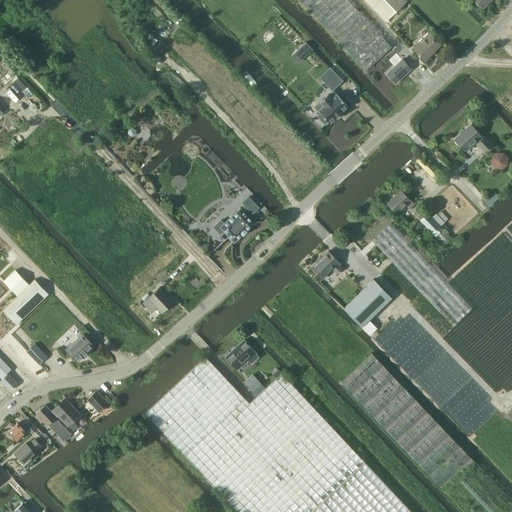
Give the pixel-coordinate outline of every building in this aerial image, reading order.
[(297,0),(301,3),(366,72),(393,46),(349,0),(297,0)] [(425,61),(442,44),(429,31),(413,47),(425,61)] [(411,68),(396,53),(389,60),(394,66),(393,67),(389,63),(384,68),(389,72),(387,73),(396,82),(411,68)] [(88,91),(96,99),(99,96),(107,103),(118,92),(109,83),(106,87),(102,83),(106,78),(120,64),(109,54),(91,73),(85,67),(75,78),(83,86),(81,88),(83,89),(84,90),(87,93),(88,91)] [(0,81),(1,81),(5,85),(18,74),(6,61),(2,64),(0,61),(0,81)] [(332,90),(343,80),(330,67),(320,77),(332,90)] [(387,91),(394,84),(385,74),(378,81),(387,91)] [(355,101),(348,107),(345,104),(338,110),(341,113),(337,116),(338,117),(333,121),(341,130),(343,128),(344,129),(350,124),(351,125),(360,117),(359,115),(364,110),(355,101)] [(482,138),(480,136),(481,135),(471,124),(454,138),(465,150),(475,141),(484,151),(492,144),(484,136),(482,138)] [(492,157),(491,164),(496,169),(502,170),(508,165),(508,158),(504,153),(497,152),(492,157)] [(414,204),(401,190),(387,203),(396,213),(406,204),(410,208),(414,204)] [(259,207),(248,196),(242,202),(253,213),(259,207)] [(221,220),(214,227),(221,234),(224,230),(234,241),(242,234),(243,235),(247,231),(246,230),(254,223),(239,208),(223,223),(221,220)] [(432,217),(428,213),(421,219),(434,233),(444,245),(452,237),(442,225),(445,222),(437,213),(432,217)] [(454,326),(455,324),(472,308),(391,222),(372,240),(454,326)] [(337,274),(343,268),(339,264),(340,263),(328,250),(311,267),(323,280),(333,270),(337,274)] [(18,295),(3,310),(16,324),(48,294),(35,279),(29,284),(15,270),(5,280),(18,295)] [(374,278),(344,307),(362,326),(392,297),(374,278)] [(163,312),(174,302),(160,287),(143,302),(152,311),(157,306),(163,312)] [(77,361),(94,346),(82,334),(66,350),(77,361)] [(251,363),(258,356),(244,340),(226,357),(237,370),(248,360),(251,363)] [(35,342),(26,350),(38,363),(47,355),(35,342)] [(463,511),(511,511),(511,501),(372,353),(341,382),(463,511)] [(245,384),(257,396),(250,403),(206,356),(145,413),(237,511),(412,511),(282,373),(275,379),(269,373),(260,381),(254,375),(245,384)] [(0,357),(0,375),(1,377),(10,368),(0,357)] [(280,372),(276,368),(271,373),(275,377),(280,372)] [(9,372),(0,380),(6,386),(14,378),(9,372)] [(99,412),(107,403),(95,391),(87,400),(99,412)] [(65,399),(54,410),(55,411),(58,415),(68,425),(69,425),(73,429),(78,425),(73,420),(80,414),(74,408),(73,408),(65,399)] [(58,415),(55,411),(53,413),(45,405),(36,413),(48,425),(48,424),(64,441),(71,434),(56,417),(58,415)] [(32,434),(37,429),(28,420),(23,424),(32,434)] [(17,441),(26,432),(17,422),(8,431),(17,441)] [(41,446),(34,438),(27,445),(25,443),(15,452),(24,463),(35,453),(34,452),(41,446)] [(31,511),(24,503),(14,511),(31,511)]
